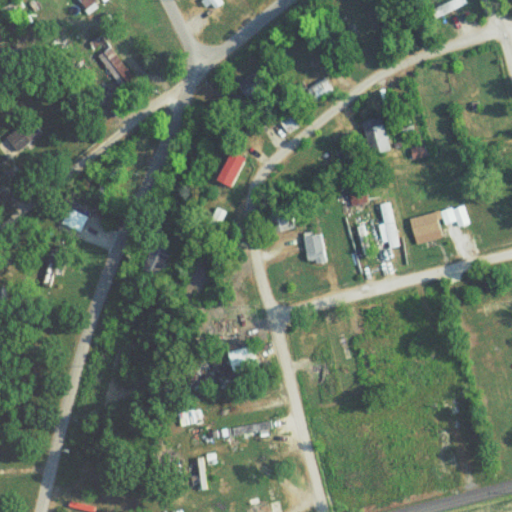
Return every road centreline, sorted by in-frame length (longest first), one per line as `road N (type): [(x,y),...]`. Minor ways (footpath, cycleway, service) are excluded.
road 1 (residential): [(38,511),(88,320),(198,68)]
road 2 (residential): [(0,202),(23,208),(285,0)]
road 3 (residential): [(320,511),(246,225),(253,187)]
road 4 (residential): [(253,187),(281,154),(383,72),(511,27)]
road 5 (residential): [(270,319),(511,256)]
